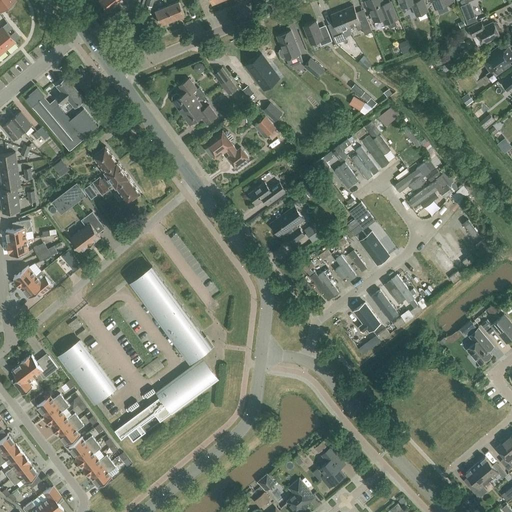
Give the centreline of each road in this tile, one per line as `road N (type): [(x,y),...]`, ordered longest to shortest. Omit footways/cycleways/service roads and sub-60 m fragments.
road 1 (unclassified): [(144,511),(247,422),(261,353)]
road 2 (unclassified): [(447,511),(308,362)]
road 3 (unclassified): [(261,353),(264,286),(196,186)]
road 4 (residential): [(12,343),(151,223)]
road 5 (residential): [(308,362),(316,323),(421,234)]
road 6 (unclassified): [(144,62),(297,0)]
road 7 (residential): [(81,511),(83,498),(0,386)]
road 8 (unclassified): [(196,186),(118,76)]
